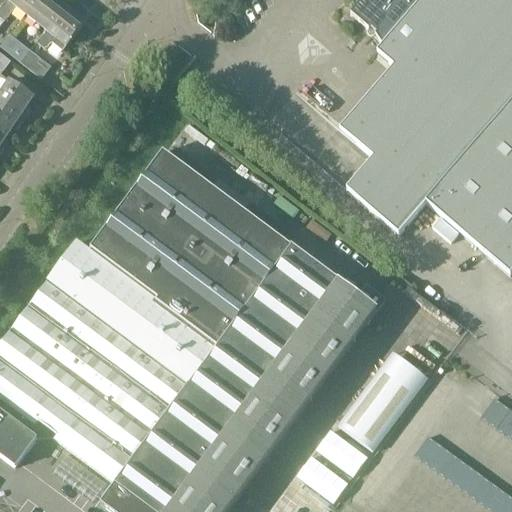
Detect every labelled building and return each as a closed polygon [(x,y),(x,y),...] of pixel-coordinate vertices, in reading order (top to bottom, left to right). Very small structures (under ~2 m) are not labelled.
[(0,28),(15,9),(26,18),(39,0),(7,0),(0,10),(1,11),(0,11),(0,28)] [(39,0),(26,18),(45,33),(63,10),(50,0),(39,0)] [(511,0),(363,0),(350,17),(369,32),(370,30),(377,36),(375,38),(382,48),(377,55),(394,69),(339,132),(373,161),(346,193),(398,238),(425,206),(510,279),(511,276),(511,0)] [(62,53),(65,49),(83,26),(63,10),(45,33),(36,45),(45,51),(50,45),(52,46),(62,53)] [(20,65),(29,53),(10,38),(0,50),(20,65)] [(29,53),(20,65),(41,82),(50,70),(29,53)] [(11,64),(0,55),(0,70),(4,73),(11,64)] [(7,82),(0,91),(0,106),(20,121),(28,109),(25,106),(31,98),(7,82)] [(20,121),(0,106),(0,135),(4,138),(10,129),(13,131),(20,121)] [(0,460),(15,472),(37,442),(30,437),(38,427),(54,439),(52,441),(115,487),(100,506),(108,511),(246,511),(389,323),(377,314),(162,155),(89,253),(77,244),(0,346),(0,460)] [(456,376),(441,395),(451,402),(466,383),(456,376)]
